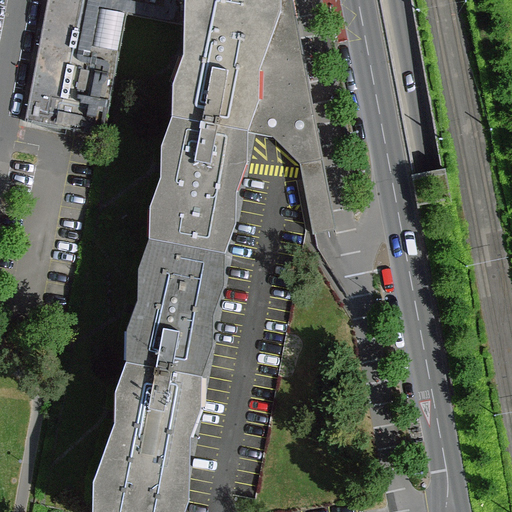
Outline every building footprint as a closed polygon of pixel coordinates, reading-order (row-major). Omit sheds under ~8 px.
[(130,0),(49,0),(26,121),(105,136),(128,15),(130,0)] [(130,0),(128,15),(186,26),(186,0),(282,0),(282,13),(261,71),(260,102),(250,132),(274,137),(301,162),(324,157),(293,0),(130,0)] [(175,85),(173,118),(250,132),(260,102),(261,71),(282,13),(282,0),(186,0),(186,26),(185,58),(175,85)] [(249,163),(250,132),(173,118),(162,147),(162,179),(151,208),(150,239),(226,255),(237,225),(238,192),(249,163)] [(337,228),(324,157),(301,162),(314,233),(337,228)] [(225,286),(226,255),(150,239),(140,269),(139,300),(129,329),(127,361),(203,377),(214,347),(214,315),(225,286)] [(203,409),(203,377),(127,361),(116,390),(116,422),(94,480),(93,511),(185,511),(191,500),(192,436),(203,409)]
